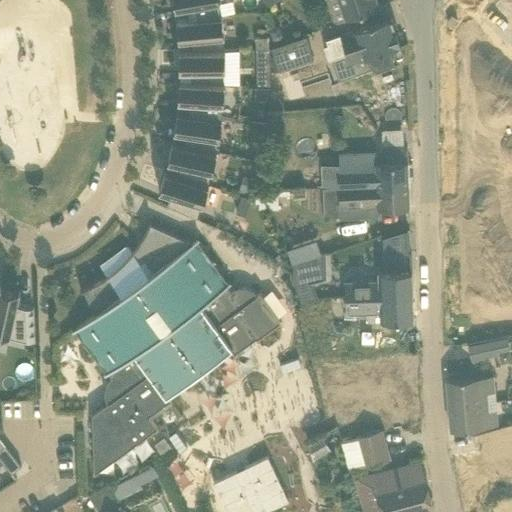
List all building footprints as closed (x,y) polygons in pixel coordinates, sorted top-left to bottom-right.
[(173,0),(175,8),(187,6),(189,17),(221,14),(219,1),(221,0),(220,0),(173,0)] [(378,8),(375,0),(340,0),(347,19),(378,8)] [(222,14),(221,14),(189,17),(177,19),(179,39),(191,38),(192,49),(224,49),(223,35),(224,35),(222,14)] [(351,61),(368,55),(373,68),(378,70),(391,65),(394,60),(389,48),(400,44),(390,16),(341,34),(351,61)] [(283,35),(280,27),(276,25),(272,26),(270,31),(273,39),(277,41),(281,39),(283,35)] [(306,35),(271,47),(279,70),(314,58),(306,35)] [(269,48),(267,36),(256,37),(257,48),(269,48)] [(224,83),(224,71),(225,50),(225,49),(224,49),(192,49),(179,49),(179,70),(192,70),(192,81),(224,83)] [(257,49),(257,63),(269,63),(269,49),(257,49)] [(192,81),(179,80),(178,101),(190,101),(189,112),(221,117),(222,103),(224,103),(225,83),(224,83),(192,81)] [(268,99),(269,87),(255,86),(254,98),(268,99)] [(189,112),(177,110),(174,131),(186,133),(184,143),(216,150),(218,137),(219,138),(222,117),(221,117),(189,112)] [(324,132),(317,142),(326,149),(334,140),(324,132)] [(184,143),(172,141),(168,161),(180,164),(177,174),(208,184),(211,171),(213,171),(217,151),(216,150),(184,143)] [(323,187),(339,186),(409,183),(408,160),(407,146),(386,147),(387,161),(322,164),(323,187)] [(177,174),(165,170),(159,190),(171,194),(167,204),(197,217),(201,204),(203,204),(209,184),(208,184),(177,174)] [(249,195),(255,178),(246,175),(240,192),(249,195)] [(340,215),(339,203),(348,203),(386,202),(386,207),(410,206),(409,183),(339,186),(323,187),(323,215),(340,215)] [(278,195),(278,190),(256,190),(256,202),(259,202),(259,208),(279,208),(278,195)] [(249,206),(251,198),(242,195),(240,204),(249,206)] [(171,399),(170,397),(168,395),(170,393),(188,379),(189,380),(190,379),(189,378),(209,363),(210,364),(212,363),(211,362),(231,347),(235,353),(237,352),(236,351),(256,336),(257,337),(280,320),(260,292),(257,294),(255,292),(253,290),(250,289),(247,288),(243,287),(241,287),(238,287),(235,288),(233,289),(231,290),(227,285),(232,282),(231,280),(226,284),(194,240),(192,241),(151,223),(152,220),(150,219),(146,226),(143,233),(140,238),(137,242),(132,249),(129,246),(102,266),(107,273),(101,277),(94,281),(87,285),(80,288),(80,290),(83,288),(95,313),(77,326),(108,370),(104,373),(105,373),(105,374),(109,371),(113,376),(110,379),(108,381),(106,385),(106,388),(105,392),(106,396),(107,399),(108,402),(92,414),(94,472),(157,426),(149,414),(169,399),(170,400),(171,399)] [(383,251),(384,270),(378,271),(378,279),(345,280),(345,296),(413,294),(412,269),(410,269),(410,265),(412,265),(411,250),(383,251)] [(293,262),(294,281),(325,280),(324,251),(293,262)] [(11,333),(35,339),(34,306),(33,306),(18,302),(20,290),(0,286),(0,285),(0,332),(10,335),(11,333)] [(380,319),(413,318),(413,294),(345,296),(346,312),(380,311),(380,319)] [(508,338),(470,345),(472,359),(497,355),(497,351),(509,349),(508,338)] [(368,391),(375,418),(406,410),(396,372),(384,375),(379,359),(321,366),(328,391),(353,384),(356,394),(368,391)] [(492,375),(447,378),(449,403),(494,399),(492,375)] [(494,399),(449,403),(451,429),(483,426),(483,424),(496,423),(494,399)] [(382,429),(363,434),(341,440),(350,469),(390,458),(382,429)] [(331,449),(322,434),(321,433),(309,441),(314,460),(331,449)] [(6,445),(0,450),(0,458),(11,473),(21,465),(6,445)] [(268,456),(213,482),(218,491),(227,511),(261,511),(272,507),(289,499),(268,456)] [(368,511),(416,511),(432,508),(420,461),(359,478),(368,511)] [(112,485),(118,498),(142,487),(135,473),(112,485)]
